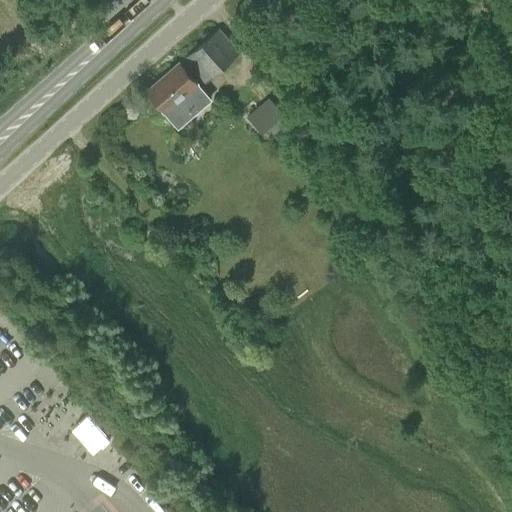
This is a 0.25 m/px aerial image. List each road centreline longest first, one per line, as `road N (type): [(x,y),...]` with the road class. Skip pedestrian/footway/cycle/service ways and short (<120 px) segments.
road 1 (unclassified): [(0,194),(218,0)]
road 2 (primary): [(0,149),(161,0)]
